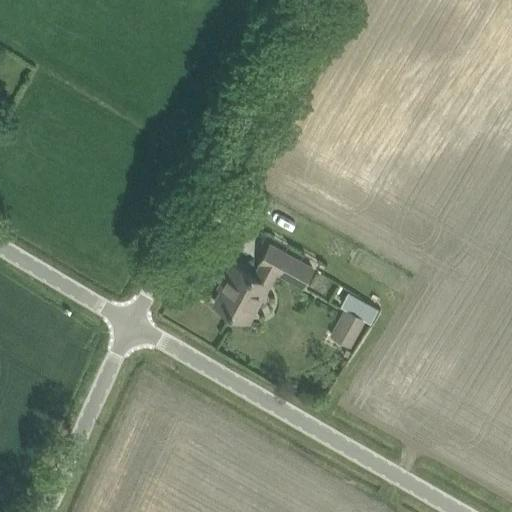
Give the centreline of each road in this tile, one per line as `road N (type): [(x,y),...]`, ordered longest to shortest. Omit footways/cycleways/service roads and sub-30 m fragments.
road 1 (unclassified): [(455,511),(124,325)]
road 2 (unclassified): [(124,325),(313,0)]
road 3 (unclassified): [(40,511),(124,325)]
road 4 (unclassified): [(124,325),(0,247)]
